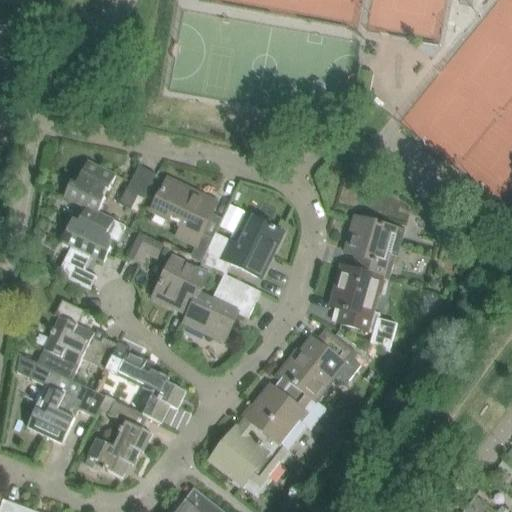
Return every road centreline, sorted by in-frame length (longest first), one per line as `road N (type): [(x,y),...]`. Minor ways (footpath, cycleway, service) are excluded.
road 1 (residential): [(40,123),(287,183),(311,225),(313,260),(296,309),(219,401)]
road 2 (residential): [(219,401),(157,487),(123,504),(93,504),(0,468)]
road 3 (residential): [(219,401),(126,323),(115,302)]
